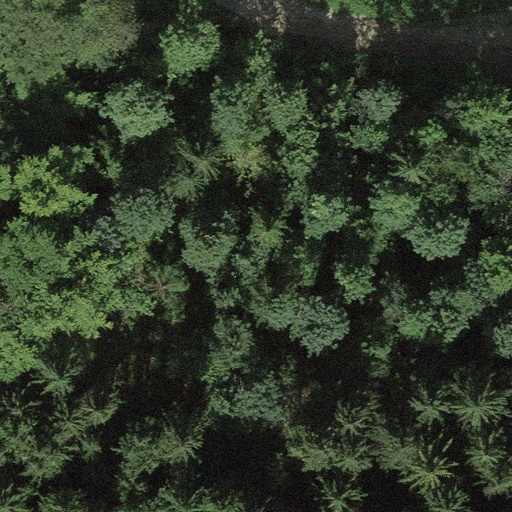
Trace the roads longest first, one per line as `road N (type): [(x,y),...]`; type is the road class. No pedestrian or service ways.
road 1 (track): [(243,0),(511,66)]
road 2 (track): [(260,8),(0,55)]
